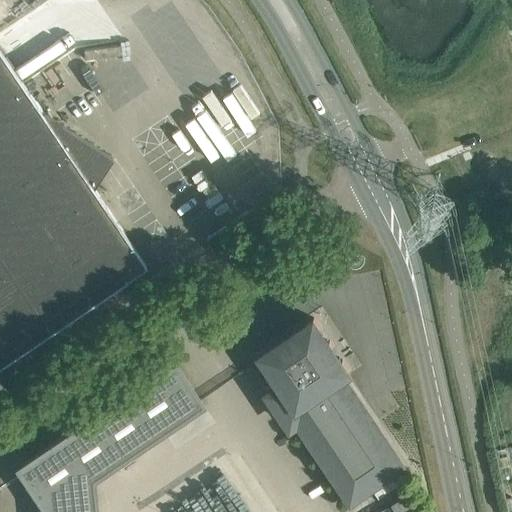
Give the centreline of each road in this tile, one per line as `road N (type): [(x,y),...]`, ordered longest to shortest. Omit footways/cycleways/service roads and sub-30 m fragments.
road 1 (residential): [(0,417),(356,180)]
road 2 (secondary): [(256,0),(356,180)]
road 3 (secondary): [(425,340),(425,298),(403,215),(378,163)]
road 4 (secondary): [(378,163),(291,0)]
road 5 (secondary): [(462,511),(425,340)]
road 6 (secondary): [(356,180),(425,340)]
